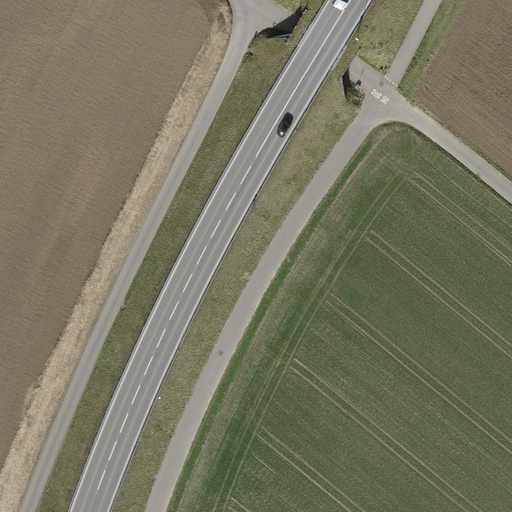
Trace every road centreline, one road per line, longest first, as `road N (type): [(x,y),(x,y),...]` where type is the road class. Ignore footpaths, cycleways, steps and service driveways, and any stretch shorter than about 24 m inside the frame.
road 1 (secondary): [(351,0),(230,201),(142,380),(89,511)]
road 2 (residential): [(511,194),(383,90)]
road 3 (unclassified): [(383,90),(251,0)]
